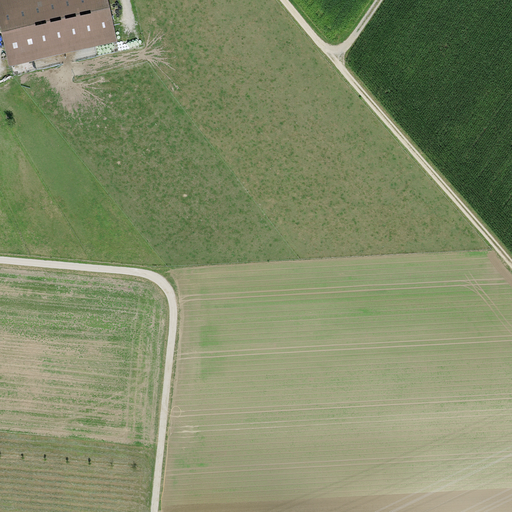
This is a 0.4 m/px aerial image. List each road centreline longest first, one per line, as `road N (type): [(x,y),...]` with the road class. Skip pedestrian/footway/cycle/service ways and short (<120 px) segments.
road 1 (track): [(0,260),(159,278),(169,295),(169,330),(151,511)]
road 2 (track): [(511,267),(280,0)]
